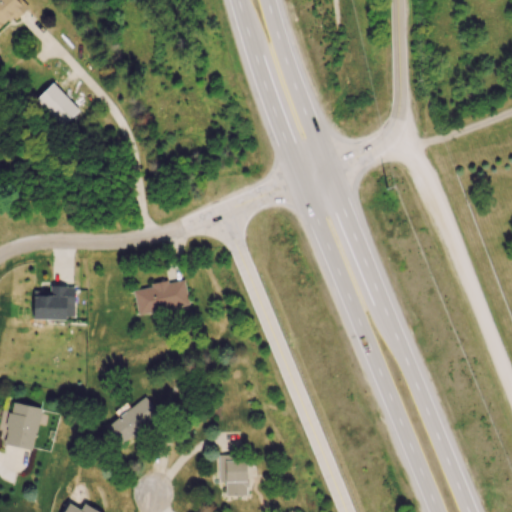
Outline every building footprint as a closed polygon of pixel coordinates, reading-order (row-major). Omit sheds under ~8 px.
[(0,0),(0,34),(23,14),(10,0),(0,0)] [(189,308),(185,281),(133,288),(137,315),(189,308)] [(119,447),(159,418),(144,397),(104,427),(119,447)] [(33,452),(40,409),(10,404),(3,447),(33,452)] [(218,484),(224,484),(224,497),(245,497),(245,457),(218,457),(218,484)]
